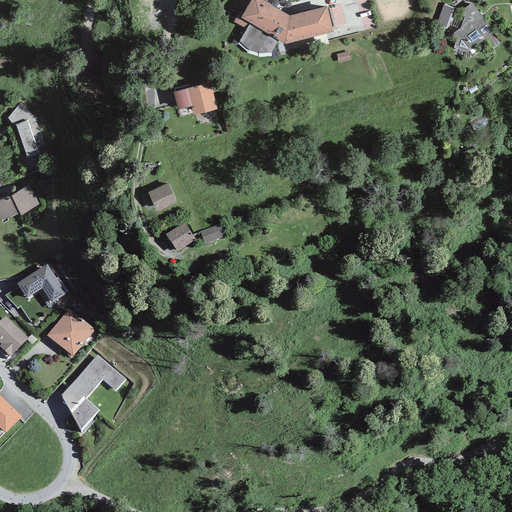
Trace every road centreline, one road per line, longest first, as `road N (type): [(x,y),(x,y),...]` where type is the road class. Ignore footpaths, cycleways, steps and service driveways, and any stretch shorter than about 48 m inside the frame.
road 1 (track): [(271,511),(327,509),(360,497),(405,463),(444,462),(511,443)]
road 2 (residential): [(0,369),(62,431),(69,457),(60,481)]
